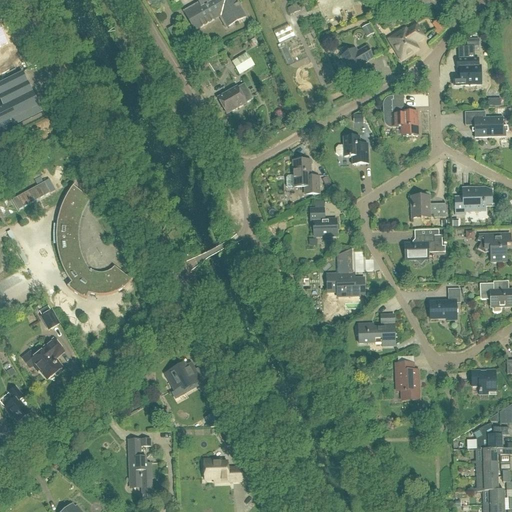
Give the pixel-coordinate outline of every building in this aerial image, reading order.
[(195,0),(200,6),(185,14),(195,32),(202,28),(214,21),(221,17),(227,28),(245,18),(234,0),(195,0)] [(428,22),(434,32),(443,27),(436,16),(428,22)] [(358,25),(362,33),(370,30),(366,21),(358,25)] [(179,25),(167,31),(175,46),(186,40),(179,25)] [(294,39),(289,27),(274,33),(279,45),(294,39)] [(424,39),(417,27),(407,32),(406,30),(394,37),(395,39),(390,43),(393,49),(393,50),(395,53),(396,53),(401,62),(413,55),(413,54),(414,53),(415,52),(416,49),(414,49),(415,45),(415,44),(424,39)] [(364,65),(373,60),(367,48),(357,54),(355,50),(351,53),(347,46),(338,51),(342,58),(341,58),(353,79),(367,71),(364,65)] [(240,76),(255,67),(246,54),(232,63),(240,76)] [(478,75),(478,61),(457,61),(457,69),(459,69),(459,78),(454,78),(454,87),(481,86),(480,75),(478,75)] [(41,111),(21,74),(0,84),(0,102),(3,108),(0,109),(0,125),(10,121),(12,126),(41,111)] [(244,85),(218,100),(226,116),(231,113),(241,107),(253,101),(244,85)] [(383,106),(384,121),(384,122),(384,123),(385,124),(385,125),(386,126),(387,127),(388,128),(389,128),(390,128),(390,129),(391,129),(392,129),(393,129),(403,128),(403,138),(418,137),(417,113),(401,114),(401,108),(403,108),(403,96),(391,97),(391,99),(390,99),(389,99),(388,99),(388,100),(387,100),(386,100),(386,101),(385,101),(385,102),(385,103),(384,103),(384,104),(384,105),(383,106)] [(485,119),(485,113),(465,114),(465,128),(474,127),(474,140),(506,139),(505,129),(503,130),(503,119),(485,119)] [(359,146),(359,138),(343,139),(344,147),(338,147),(336,150),(336,154),(339,157),(344,157),(344,159),(349,158),(349,160),(351,159),(350,158),(352,158),(352,166),(368,166),(367,146),(359,146)] [(311,178),(310,164),(293,164),(293,177),(288,177),(286,179),(286,188),(288,190),(294,190),(294,188),(294,187),(302,187),(303,196),(319,195),(319,178),(311,178)] [(18,212),(50,194),(44,184),(12,201),(18,212)] [(10,249),(9,250),(20,265),(17,267),(18,268),(21,266),(24,263),(28,260),(30,258),(34,254),(36,251),(39,248),(42,245),(44,241),(47,243),(50,245),(52,244),(54,244),(56,244),(57,248),(57,251),(58,254),(59,257),(60,260),(61,264),(62,267),(63,270),(65,273),(66,275),(68,278),(70,281),(72,284),(67,288),(69,290),(71,291),(73,293),(75,294),(77,296),(79,297),(82,298),(84,299),(87,300),(89,295),(91,295),(93,296),(95,296),(97,297),(97,298),(96,312),(96,311),(103,311),(109,311),(115,309),(116,310),(115,304),(113,300),(112,296),(112,295),(114,294),(116,294),(118,293),(121,292),(123,290),(125,289),(127,287),(128,286),(130,284),(132,282),(133,280),(135,276),(130,273),(127,277),(117,269),(116,270),(115,271),(114,272),(112,274),(111,274),(109,275),(108,276),(106,276),(104,277),(102,277),(101,277),(99,277),(97,277),(95,276),(94,276),(92,275),(91,274),(89,273),(88,272),(87,271),(85,270),(84,268),(83,267),(82,264),(81,261),(80,259),(79,256),(78,253),(77,250),(76,247),(76,244),(76,241),(76,238),(76,235),(76,231),(76,228),(77,225),(77,222),(78,219),(79,216),(80,213),(82,210),(83,208),(85,205),(86,202),(88,200),(89,199),(74,188),(76,186),(75,185),(73,188),(71,190),(69,193),(67,196),(66,199),(64,202),(63,205),(61,209),(60,212),(59,215),(58,218),(57,218),(55,218),(53,217),(54,214),(55,211),(55,209),(55,205),(54,208),(36,206),(35,207),(36,207),(34,213),(33,219),(31,222),(30,225),(27,231),(24,236),(19,241),(15,246),(10,250),(10,249)] [(456,216),(465,216),(465,213),(485,213),(485,206),(491,206),(491,193),(486,190),(470,190),(470,194),(463,194),(463,199),(455,199),(456,216)] [(430,206),(430,198),(420,198),(420,201),(411,201),(411,218),(421,217),(421,220),(431,219),(430,217),(434,217),(434,219),(446,219),(445,206),(430,206)] [(325,222),(324,210),(310,211),(311,223),(314,223),(314,238),(337,237),(336,221),(325,222)] [(506,264),(506,246),(510,246),(510,236),(480,237),(477,242),(481,244),(478,251),(485,255),(491,254),(491,264),(506,264)] [(420,266),(424,261),(427,261),(427,251),(435,251),(435,237),(419,238),(419,245),(407,245),(407,262),(416,261),(420,266)] [(337,258),(338,262),(349,261),(349,252),(337,258)] [(365,298),(364,280),(349,281),(349,276),(327,276),(327,294),(344,294),(344,298),(365,298)] [(499,292),(499,285),(480,286),(481,300),(482,301),(492,301),(493,313),(494,314),(500,314),(501,312),(501,309),(511,308),(511,292),(499,292)] [(457,321),(456,304),(460,304),(460,290),(448,291),(449,303),(430,303),(430,321),(447,320),(447,322),(457,321)] [(45,303),(35,308),(37,312),(47,308),(45,303)] [(59,326),(52,312),(41,318),(49,332),(59,326)] [(395,348),(395,329),(394,317),(381,317),(381,329),(374,329),(374,328),(368,328),(368,326),(358,326),(359,345),(382,344),(382,348),(395,348)] [(420,331),(428,330),(427,322),(419,322),(420,331)] [(57,377),(64,371),(56,361),(64,353),(54,341),(40,352),(41,353),(29,363),(38,374),(39,372),(47,382),(55,375),(57,377)] [(414,372),(413,365),(396,366),(397,393),(401,393),(402,402),(420,402),(418,372),(414,372)] [(184,391),(200,382),(191,366),(185,369),(184,366),(166,376),(175,391),(182,387),(184,391)] [(495,388),(495,372),(487,373),(487,374),(480,374),(480,373),(472,373),(472,389),(479,389),(480,391),(479,391),(479,393),(480,393),(480,396),(488,396),(488,389),(495,388)] [(19,424),(30,415),(19,402),(24,398),(16,389),(9,394),(14,401),(5,409),(13,419),(14,418),(19,424)] [(223,409),(204,420),(209,429),(233,427),(223,409)] [(473,435),(477,441),(477,451),(481,451),(502,451),(502,437),(509,437),(509,429),(494,430),(492,426),(492,425),(484,429),(479,431),(479,432),(473,435)] [(236,445),(228,431),(219,437),(227,450),(236,445)] [(141,458),(141,449),(151,448),(150,441),(128,441),(129,467),(131,466),(132,486),(141,486),(142,502),(153,501),(151,465),(146,465),(146,458),(141,458)] [(511,457),(511,450),(507,451),(502,451),(481,451),(477,451),(476,451),(476,465),(497,465),(497,458),(511,457)] [(228,470),(227,464),(204,465),(204,482),(220,481),(220,484),(245,483),(245,469),(228,470)] [(477,479),(498,479),(497,465),(476,465),(477,479)] [(498,492),(498,479),(477,479),(477,493),(483,493),(498,492)] [(483,507),(505,506),(504,492),(498,492),(483,493),(483,507)]
